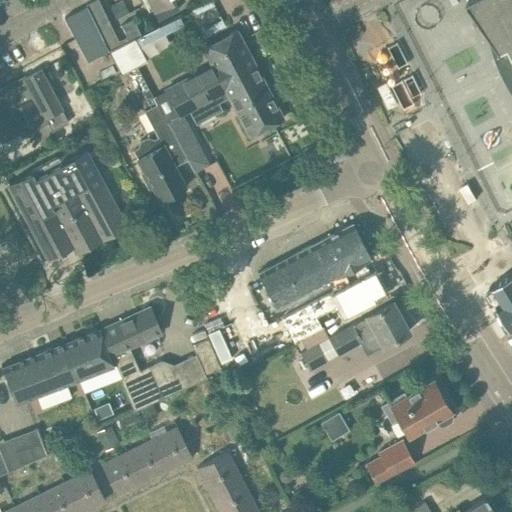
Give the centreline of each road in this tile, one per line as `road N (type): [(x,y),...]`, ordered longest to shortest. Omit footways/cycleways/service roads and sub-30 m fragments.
road 1 (unclassified): [(0,335),(376,172)]
road 2 (tertiary): [(376,172),(306,24)]
road 3 (tertiary): [(439,293),(376,172)]
road 4 (tertiary): [(511,405),(439,293)]
